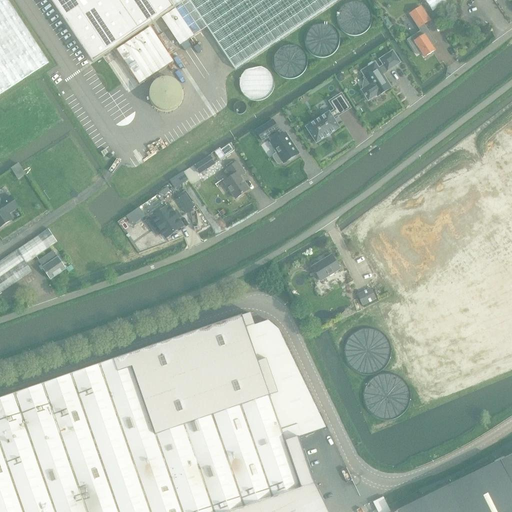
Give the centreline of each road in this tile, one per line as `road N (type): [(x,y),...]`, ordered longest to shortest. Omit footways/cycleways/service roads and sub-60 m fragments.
road 1 (unclassified): [(0,386),(253,302),(282,315),(352,461),(376,479),(408,478),(511,424)]
road 2 (unclassified): [(0,321),(214,240),(311,182),(511,31)]
road 3 (unclassified): [(511,82),(249,268),(0,364)]
road 4 (unclassified): [(0,250),(104,178)]
